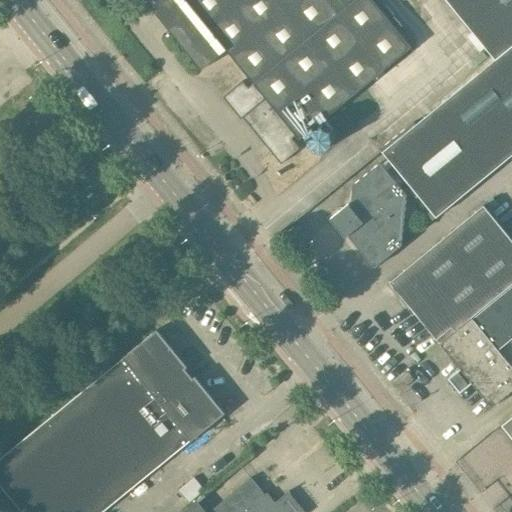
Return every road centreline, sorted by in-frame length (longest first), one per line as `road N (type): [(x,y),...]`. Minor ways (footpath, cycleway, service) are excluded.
road 1 (tertiary): [(434,511),(167,186)]
road 2 (tertiary): [(167,186),(15,0)]
road 3 (residential): [(0,325),(167,186)]
